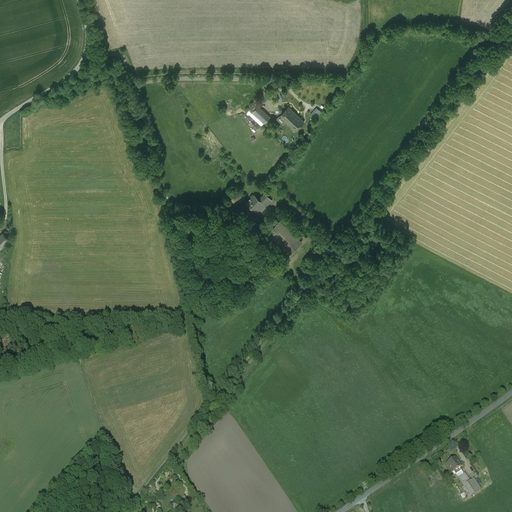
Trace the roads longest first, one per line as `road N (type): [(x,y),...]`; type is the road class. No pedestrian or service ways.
road 1 (unclassified): [(365,494),(511,392)]
road 2 (unclassified): [(0,121),(78,66),(87,35),(78,0)]
